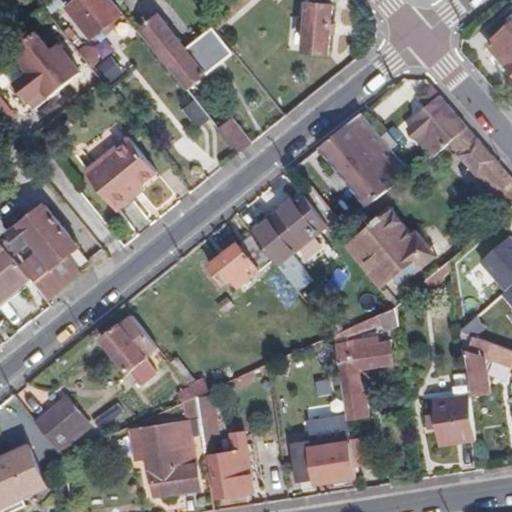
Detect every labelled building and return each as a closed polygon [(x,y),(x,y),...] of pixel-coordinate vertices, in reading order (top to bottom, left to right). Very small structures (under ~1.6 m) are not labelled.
[(53,0),(45,7),(51,14),(67,0),(53,0)] [(79,0),(70,8),(94,37),(124,12),(113,0),(79,0)] [(239,0),(213,23),(218,30),(253,0),(239,0)] [(310,31),(309,51),(332,52),(334,6),(312,5),(311,18),(305,18),(304,30),(310,31)] [(236,53),(218,30),(190,52),(159,13),(142,26),(192,89),(236,53)] [(511,68),(511,26),(491,43),(511,68)] [(45,91),(51,98),(82,73),(60,45),(52,52),(37,34),(14,53),(31,73),(19,83),(33,100),(45,91)] [(113,58),(97,71),(113,89),(128,75),(113,58)] [(443,98),(433,87),(423,96),(432,108),(443,98)] [(0,93),(0,92),(0,120),(5,127),(19,116),(0,93)] [(443,98),(432,108),(419,119),(419,125),(427,134),(421,139),(436,157),(469,128),(443,98)] [(186,110),(199,126),(210,116),(198,101),(186,110)] [(325,144),(372,202),(409,172),(363,113),(325,144)] [(241,155),(255,144),(234,119),(221,129),(241,155)] [(86,174),(118,212),(144,192),(142,189),(158,175),(129,140),(86,174)] [(325,144),(308,158),(355,216),(372,202),(325,144)] [(272,221),(254,235),(275,259),(279,265),(300,290),(310,282),(309,281),(313,277),(293,253),(319,232),(330,223),(305,193),(294,202),(299,208),(277,227),(272,221)] [(294,202),(272,221),(277,227),(299,208),(294,202)] [(12,239),(13,241),(22,251),(32,243),(41,254),(27,266),(53,299),(84,275),(71,257),(81,250),(47,207),(22,227),(24,229),(12,239)] [(379,223),(349,247),(380,286),(430,246),(417,230),(412,234),(394,211),(392,212),(389,208),(375,219),(379,223)] [(275,259),(254,235),(212,268),(224,283),(232,277),(240,287),(275,259)] [(0,304),(31,280),(14,258),(6,247),(0,240),(0,304)] [(13,241),(6,247),(14,258),(22,251),(13,241)] [(496,265),(502,264),(486,245),(482,249),(496,265)] [(510,273),(502,264),(496,265),(482,249),(466,263),(490,290),(510,273)] [(398,308),(380,316),(385,328),(401,326),(398,308)] [(158,348),(134,317),(123,326),(122,325),(104,339),(131,372),(149,358),(147,357),(158,348)] [(475,336),(477,337),(487,329),(477,318),(461,332),(475,336)] [(511,349),(477,337),(475,336),(470,351),(477,397),(492,395),(490,377),(507,382),(511,367),(511,349)] [(351,359),(340,361),(344,389),(347,411),(368,407),(364,385),(362,386),(360,369),(397,363),(394,343),(350,351),(351,359)] [(190,389),(197,397),(209,392),(204,378),(188,385),(190,389)] [(181,404),(197,397),(190,389),(177,394),(181,404)] [(197,397),(207,456),(212,455),(219,454),(209,392),(197,397)] [(478,442),(471,395),(413,405),(420,452),(478,442)] [(69,400),(38,424),(57,447),(87,422),(69,400)] [(152,417),(132,426),(137,458),(147,456),(149,473),(152,473),(156,496),(200,489),(190,423),(154,427),(152,417)] [(57,447),(61,452),(92,428),(87,422),(57,447)] [(350,425),(352,444),(354,456),(371,453),(366,424),(350,425)] [(0,508),(50,488),(29,444),(0,456),(0,508)] [(317,483),(357,477),(354,456),(352,444),(295,453),(300,480),(317,477),(317,483)] [(239,494),(254,491),(252,477),(247,450),(219,454),(212,455),(218,497),(239,494)]
